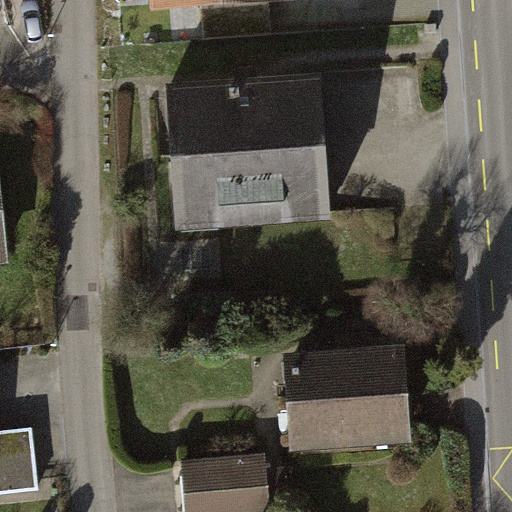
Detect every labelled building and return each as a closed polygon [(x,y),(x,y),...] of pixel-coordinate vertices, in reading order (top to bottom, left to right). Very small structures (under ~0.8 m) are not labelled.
[(126,0),(128,18),(294,9),(293,0),(126,0)] [(336,86),(173,101),(184,226),(348,211),(336,86)] [(13,184),(0,184),(0,279),(15,279),(13,184)] [(417,362),(297,372),(305,460),(424,450),(417,362)] [(0,497),(49,495),(46,438),(0,440),(0,497)] [(276,511),(273,465),(186,471),(189,511),(276,511)]
